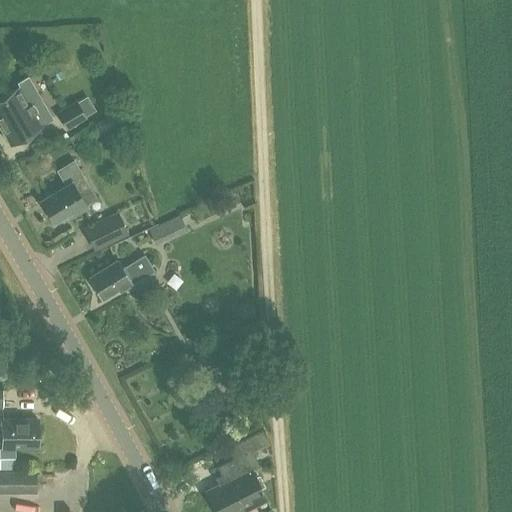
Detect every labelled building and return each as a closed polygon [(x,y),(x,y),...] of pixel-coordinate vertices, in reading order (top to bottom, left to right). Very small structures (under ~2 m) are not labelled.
[(0,98),(0,122),(11,143),(52,119),(28,77),(16,83),(19,87),(0,98)] [(82,100),(63,111),(72,127),(91,116),(82,100)] [(75,132),(82,145),(102,135),(101,133),(95,121),(75,132)] [(78,192),(89,186),(83,175),(74,160),(57,171),(65,185),(41,199),(54,221),(70,212),(72,216),(87,207),(86,204),(78,192)] [(117,212),(83,229),(94,250),(127,234),(117,212)] [(178,216),(149,229),(156,244),(185,230),(178,216)] [(116,259),(90,276),(103,297),(120,287),(122,290),(153,270),(143,255),(122,269),(116,259)] [(240,322),(258,316),(253,301),(235,307),(240,322)] [(195,353),(206,383),(257,364),(246,334),(195,353)] [(2,419),(2,448),(16,448),(38,448),(37,419),(2,419)] [(208,491),(218,511),(239,511),(267,498),(252,470),(259,467),(254,456),(258,454),(255,449),(269,441),(266,432),(230,449),(235,459),(219,467),(224,476),(217,479),(220,485),(208,491)] [(176,480),(199,477),(195,445),(172,448),(176,480)] [(16,448),(2,448),(0,448),(0,468),(16,468),(16,448)] [(0,472),(0,493),(37,493),(37,472),(0,472)]
